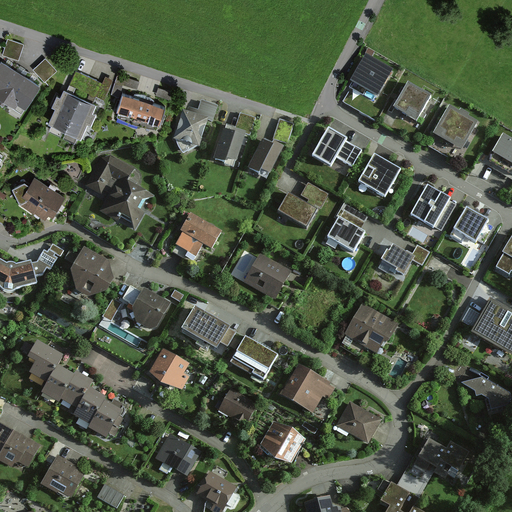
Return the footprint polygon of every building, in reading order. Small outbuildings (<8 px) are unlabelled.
[(4,52),(20,56),(24,40),(8,36),(4,52)] [(46,55),(35,66),(46,78),(58,67),(46,55)] [(391,73),(362,57),(346,86),(375,102),(391,73)] [(0,100),(16,74),(0,63),(0,100)] [(37,87),(16,74),(0,100),(0,104),(7,108),(11,102),(24,109),(37,87)] [(415,123),(429,100),(405,85),(390,108),(415,123)] [(59,130),(74,97),(58,89),(54,98),(48,96),(43,107),(48,109),(41,125),(59,130)] [(132,117),(137,99),(117,93),(112,111),(132,117)] [(86,102),(74,97),(59,130),(74,137),(81,123),(86,125),(91,113),(83,110),(86,102)] [(161,106),(137,99),(132,117),(156,124),(161,106)] [(476,126),(447,109),(430,136),(460,153),(476,126)] [(208,120),(178,111),(168,141),(198,151),(208,120)] [(290,140),(295,122),(281,118),(276,136),(290,140)] [(242,136),(218,128),(208,161),(231,169),(242,136)] [(361,152),(322,129),(306,158),(344,180),(361,152)] [(511,145),(496,137),(482,162),(511,179),(511,145)] [(268,176),(279,150),(259,142),(247,172),(255,176),(257,171),(268,176)] [(382,199),(397,171),(369,156),(354,184),(382,199)] [(106,157),(89,184),(98,190),(101,185),(113,192),(102,210),(133,229),(143,213),(136,209),(140,203),(150,200),(123,183),(130,172),(106,157)] [(20,180),(4,186),(10,202),(43,220),(67,193),(31,171),(22,186),(20,180)] [(449,199),(423,185),(406,216),(431,230),(449,199)] [(303,231),(314,212),(285,195),(274,214),(303,231)] [(476,249),(489,223),(463,210),(450,235),(476,249)] [(220,233),(186,216),(172,245),(192,256),(198,244),(210,251),(220,233)] [(355,254),(365,234),(335,218),(325,237),(355,254)] [(511,235),(511,236),(492,271),(511,281),(511,235)] [(403,275),(412,259),(386,245),(377,262),(403,275)] [(103,261),(80,246),(63,272),(70,290),(85,298),(98,292),(107,277),(103,261)] [(2,265),(0,263),(0,293),(7,295),(33,289),(32,283),(46,279),(44,269),(53,257),(44,251),(34,263),(28,265),(29,261),(11,266),(2,265)] [(290,274),(258,255),(241,283),(273,302),(290,274)] [(159,328),(171,305),(136,286),(125,308),(128,323),(146,332),(159,328)] [(511,349),(511,315),(486,301),(468,333),(509,355),(511,349)] [(394,328),(360,306),(341,336),(375,358),(394,328)] [(228,348),(237,332),(195,309),(182,332),(217,352),(221,344),(228,348)] [(276,358),(241,337),(226,362),(261,383),(276,358)] [(23,376),(40,385),(51,365),(56,356),(32,343),(23,361),(29,364),(23,376)] [(188,364),(160,349),(147,373),(179,391),(185,379),(181,377),(188,364)] [(55,400),(69,375),(51,365),(40,385),(34,396),(52,406),(55,400)] [(326,384),(294,365),(275,398),(307,416),(326,384)] [(69,375),(55,400),(72,410),(83,391),(87,385),(69,375)] [(511,399),(511,393),(481,378),(460,385),(484,401),(493,413),(507,410),(511,399)] [(88,429),(103,402),(83,391),(72,410),(68,418),(88,429)] [(245,427),(255,408),(228,393),(218,412),(245,427)] [(109,407),(103,402),(88,429),(85,434),(109,447),(125,416),(123,407),(112,402),(109,407)] [(365,446),(378,423),(346,404),(332,428),(365,446)] [(0,449),(11,430),(0,424),(0,449)] [(291,465),(303,442),(271,426),(259,450),(291,465)] [(34,444),(11,430),(0,449),(0,466),(10,472),(13,467),(25,474),(34,457),(34,444)] [(187,480),(202,456),(169,436),(154,460),(187,480)] [(442,452),(422,443),(413,462),(431,472),(435,473),(439,466),(455,473),(465,453),(446,444),(442,452)] [(77,469),(56,459),(41,488),(69,503),(79,483),(77,469)] [(431,472),(413,462),(398,492),(407,497),(416,502),(431,472)] [(222,511),(235,489),(208,474),(195,496),(222,511)] [(115,511),(124,499),(103,486),(95,500),(115,511)] [(398,492),(387,487),(379,502),(386,506),(383,511),(415,511),(408,508),(405,511),(398,511),(407,497),(398,492)] [(333,511),(331,500),(305,503),(306,511),(333,511)]
